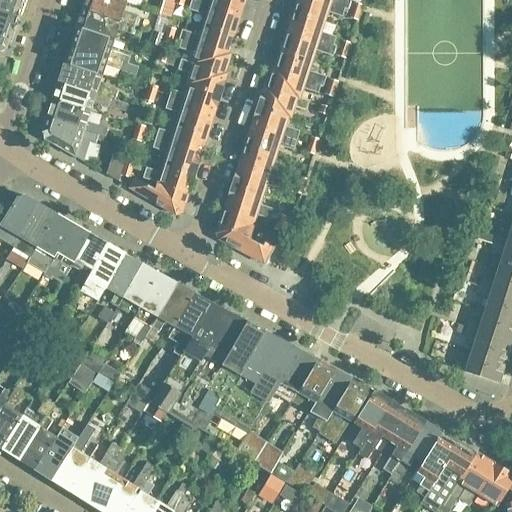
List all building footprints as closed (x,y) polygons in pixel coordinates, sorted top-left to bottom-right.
[(21,0),(0,0),(0,50),(5,48),(21,0)] [(121,13),(125,4),(113,0),(85,0),(82,10),(133,27),(136,18),(121,13)] [(169,15),(173,3),(173,0),(162,0),(157,14),(157,15),(168,18),(169,15)] [(233,36),(239,18),(240,17),(190,0),(188,9),(205,14),(202,25),(233,36)] [(241,13),(244,0),(193,0),(194,1),(192,0),(190,0),(240,17),(240,16),(241,13)] [(342,16),(345,7),(321,0),(297,0),(297,2),(293,12),(325,22),(328,12),(342,16)] [(354,2),(352,9),(359,11),(362,5),(354,2)] [(357,20),(359,11),(352,9),(349,17),(357,20)] [(134,36),(137,28),(133,27),(82,10),(76,28),(113,41),(117,30),(134,36)] [(322,31),(325,22),(293,12),(290,23),(288,28),(286,32),(287,32),(332,46),(336,36),(322,31)] [(166,25),(167,23),(168,18),(157,15),(152,33),(162,37),(163,34),(164,33),(166,25)] [(174,36),(176,29),(166,25),(164,33),(174,36)] [(227,53),(233,36),(202,25),(198,36),(181,30),(178,37),(178,38),(181,39),(181,40),(229,56),(230,54),(227,53)] [(113,41),(76,28),(70,46),(121,64),(122,63),(124,55),(110,51),(113,41)] [(332,56),(335,47),(332,46),(287,32),(285,37),(281,51),(312,61),(315,50),(332,56)] [(161,42),(162,37),(152,33),(147,49),(157,52),(161,42)] [(171,45),(174,36),(164,33),(163,34),(162,37),(161,42),(169,44),(171,45)] [(224,74),(229,56),(181,40),(178,48),(183,49),(180,60),(180,61),(225,76),(226,75),(226,74),(224,74)] [(342,40),(339,48),(347,50),(349,42),(342,40)] [(121,64),(70,46),(64,65),(101,77),(105,65),(139,76),(142,69),(122,63),(121,64)] [(344,58),(347,50),(339,48),(337,55),(344,58)] [(308,71),(312,61),(281,51),(276,64),(275,69),(272,68),(272,70),(320,85),(320,84),(323,84),(325,76),(308,71)] [(164,63),(167,55),(166,55),(157,52),(156,55),(155,60),(164,63)] [(168,55),(165,63),(177,68),(180,61),(180,60),(168,55)] [(219,95),(225,76),(180,61),(177,68),(190,73),(187,84),(219,95)] [(98,86),(101,77),(64,65),(58,83),(100,97),(103,98),(114,102),(114,100),(116,92),(98,86)] [(318,93),(320,85),(272,70),(266,87),(264,86),(263,88),(309,103),(309,101),(298,97),(301,87),(318,93)] [(114,102),(103,98),(100,97),(58,83),(52,101),(89,114),(93,103),(125,113),(127,104),(114,100),(114,102)] [(155,95),(157,87),(147,84),(145,92),(155,95)] [(215,109),(219,95),(187,84),(183,94),(170,90),(167,99),(214,115),(215,110),(215,109)] [(332,96),(335,88),(327,86),(324,94),(332,96)] [(306,111),(309,103),(263,88),(257,107),(288,117),(292,107),(306,111)] [(152,103),(155,95),(145,92),(142,100),(152,103)] [(213,118),(214,115),(167,99),(164,109),(177,113),(174,123),(207,134),(212,117),(213,118)] [(86,123),(89,114),(52,101),(46,120),(97,137),(105,139),(108,130),(86,123)] [(326,114),(329,107),(321,104),(319,112),(326,114)] [(285,126),(288,117),(257,107),(253,121),(252,121),(250,127),(296,141),(297,137),(299,131),(285,126)] [(95,144),(97,137),(46,120),(42,132),(44,137),(44,138),(83,161),(88,142),(95,144)] [(206,137),(207,134),(174,123),(171,133),(157,128),(155,137),(154,138),(201,153),(202,149),(205,140),(206,137)] [(142,134),(145,127),(135,124),(134,128),(133,131),(142,134)] [(293,150),(296,141),(250,127),(249,130),(250,130),(247,137),(244,146),(276,156),(279,145),(293,150)] [(141,137),(142,134),(133,131),(130,139),(139,142),(141,137)] [(311,136),(308,144),(316,147),(318,139),(311,136)] [(200,158),(201,153),(154,138),(154,139),(151,148),(165,153),(162,162),(194,172),(199,158),(200,158)] [(119,174),(122,166),(124,160),(126,151),(128,146),(116,143),(106,175),(117,181),(119,174)] [(314,154),(316,147),(308,144),(306,151),(314,154)] [(273,166),(276,156),(244,146),(239,161),(237,165),(283,180),(286,170),(273,166)] [(123,163),(122,166),(131,169),(143,173),(142,177),(155,182),(188,192),(194,172),(162,162),(158,172),(145,168),(133,163),(124,160),(124,161),(123,163)] [(280,189),(283,180),(237,165),(236,169),(237,169),(236,174),(232,185),(263,194),(266,184),(280,189)] [(129,177),(131,169),(122,166),(119,174),(129,177)] [(298,176),(296,184),(303,186),(306,178),(298,176)] [(181,212),(188,192),(155,182),(152,191),(132,180),(128,188),(175,214),(181,212)] [(301,194),(303,186),(296,184),(293,191),(301,194)] [(260,204),(263,194),(232,185),(226,204),(256,215),(271,219),(274,209),(260,204)] [(0,239),(11,246),(37,203),(24,196),(16,198),(0,224),(0,239)] [(28,256),(54,213),(37,203),(11,246),(28,256)] [(511,228),(511,205),(505,203),(502,211),(511,213),(511,223),(511,228)] [(248,238),(256,215),(226,204),(216,234),(218,239),(219,239),(243,251),(249,239),(248,238)] [(45,266),(72,223),(54,213),(28,256),(30,257),(27,263),(44,273),(46,270),(47,267),(45,266)] [(284,225),(288,218),(281,214),(277,221),(284,225)] [(281,232),(284,225),(277,221),(274,228),(281,232)] [(68,266),(89,233),(72,223),(45,266),(47,267),(55,271),(60,262),(68,266)] [(511,250),(511,228),(507,240),(494,236),(492,244),(511,250)] [(78,289),(106,244),(89,233),(68,266),(70,267),(71,265),(80,271),(72,285),(78,289)] [(265,263),(274,248),(273,248),(274,247),(264,242),(262,246),(249,239),(243,251),(265,263)] [(105,287),(124,253),(106,244),(78,289),(88,295),(97,300),(103,290),(105,287)] [(511,273),(511,250),(492,244),(489,252),(502,256),(497,269),(511,273)] [(114,292),(108,302),(114,306),(141,263),(124,253),(105,287),(114,292)] [(116,307),(132,316),(158,273),(141,263),(114,306),(116,307)] [(511,296),(511,273),(497,269),(493,281),(481,277),(479,285),(511,296)] [(144,338),(175,284),(158,273),(132,316),(143,322),(133,340),(140,344),(144,338)] [(170,331),(193,294),(175,284),(144,338),(152,343),(164,322),(170,325),(167,330),(170,331)] [(511,318),(511,296),(479,285),(476,293),(488,297),(484,310),(511,318)] [(172,364),(210,303),(193,294),(170,331),(171,332),(168,338),(177,343),(171,353),(174,354),(169,362),(172,364)] [(0,304),(0,309),(12,317),(18,307),(4,298),(0,304)] [(154,394),(149,402),(166,412),(228,312),(210,303),(172,364),(173,365),(155,394),(154,394)] [(112,310),(103,304),(96,314),(105,320),(112,310)] [(13,318),(28,327),(34,318),(19,309),(13,318)] [(511,341),(511,340),(511,318),(484,310),(480,323),(468,319),(465,326),(511,341)] [(184,421),(247,322),(228,312),(166,412),(184,421)] [(451,342),(455,327),(435,321),(431,336),(451,342)] [(22,329),(11,322),(6,330),(17,336),(22,329)] [(202,431),(264,331),(247,322),(184,421),(190,424),(202,431)] [(457,324),(455,332),(463,334),(465,326),(457,324)] [(505,362),(511,341),(465,326),(463,334),(475,338),(471,351),(505,362)] [(48,336),(65,346),(71,337),(53,327),(48,336)] [(230,423),(282,341),(264,331),(202,431),(219,441),(220,439),(205,430),(214,414),(230,423)] [(46,340),(41,349),(58,359),(63,350),(46,340)] [(247,434),(262,411),(275,387),(277,388),(280,383),(299,350),(282,341),(230,423),(247,434)] [(290,401),(317,359),(299,350),(280,383),(288,388),(283,397),(290,401)] [(498,383),(505,362),(471,351),(467,364),(455,360),(452,368),(464,372),(498,383)] [(96,370),(102,361),(87,352),(81,360),(96,370)] [(308,411),(311,406),(334,369),(317,359),(290,401),(308,411)] [(104,361),(98,370),(113,380),(119,370),(104,361)] [(87,382),(93,372),(81,365),(75,375),(87,382)] [(123,378),(133,384),(141,373),(130,366),(123,378)] [(324,424),(352,378),(334,369),(311,406),(308,411),(319,418),(313,427),(319,432),(324,424)] [(100,372),(93,382),(108,392),(114,381),(100,372)] [(350,421),(370,388),(352,378),(324,424),(331,428),(339,415),(350,421)] [(138,380),(133,389),(148,399),(154,390),(138,380)] [(0,413),(0,447),(1,449),(25,411),(21,409),(19,414),(12,410),(23,392),(16,387),(12,393),(13,394),(0,413)] [(0,413),(13,394),(12,393),(4,388),(0,394),(0,413)] [(361,450),(391,401),(373,390),(352,424),(361,429),(352,444),(361,450)] [(116,391),(114,394),(114,400),(119,403),(123,402),(126,398),(126,393),(121,391),(116,391)] [(140,411),(146,401),(131,391),(125,401),(140,411)] [(18,459),(45,418),(44,418),(53,404),(45,398),(35,413),(27,408),(25,411),(1,449),(18,459)] [(389,441),(408,411),(391,401),(361,450),(358,454),(367,459),(381,436),(389,441)] [(144,411),(160,420),(165,412),(150,402),(144,411)] [(392,475),(425,421),(408,411),(389,441),(398,446),(383,470),(392,475)] [(35,470),(58,435),(57,435),(59,433),(55,430),(52,435),(46,431),(51,422),(45,418),(18,459),(35,470)] [(423,462),(441,432),(425,421),(392,475),(389,479),(396,483),(398,481),(400,482),(415,457),(423,462)] [(79,437),(86,442),(87,442),(95,429),(87,424),(79,437)] [(425,497),(458,442),(441,432),(423,462),(413,480),(420,484),(415,491),(425,497)] [(213,451),(217,444),(201,433),(196,440),(194,443),(210,455),(213,451)] [(52,481),(79,437),(78,437),(77,439),(70,435),(64,445),(57,441),(60,436),(58,435),(35,470),(52,481)] [(69,491),(90,458),(80,452),(86,442),(79,437),(52,481),(69,491)] [(244,440),(237,451),(254,462),(261,450),(244,440)] [(450,494),(476,453),(458,442),(425,497),(425,498),(421,505),(432,511),(439,511),(443,506),(450,494)] [(86,502),(115,456),(120,448),(113,443),(100,465),(93,460),(90,458),(69,491),(86,502)] [(225,463),(231,453),(218,445),(212,455),(225,463)] [(261,450),(254,462),(270,472),(277,461),(261,450)] [(477,493),(495,465),(476,453),(450,494),(457,498),(458,499),(466,486),(467,487),(477,493)] [(102,511),(103,511),(124,480),(113,473),(122,460),(115,456),(86,502),(102,511)] [(271,473),(287,482),(294,470),(278,461),(271,473)] [(124,480),(103,511),(126,511),(147,481),(155,467),(146,462),(132,485),(127,482),(124,480)] [(511,498),(511,475),(495,465),(477,493),(496,505),(498,503),(511,498)] [(274,501),(284,484),(271,476),(260,493),(274,501)] [(150,511),(157,501),(147,494),(153,485),(147,481),(126,511),(150,511)] [(173,511),(184,496),(190,487),(181,482),(176,489),(175,488),(164,505),(157,501),(150,511),(173,511)] [(315,483),(308,494),(324,504),(331,492),(315,483)] [(376,511),(378,511),(394,490),(387,485),(370,507),(376,511)] [(248,490),(241,501),(249,506),(256,495),(248,490)] [(342,511),(348,503),(333,493),(325,505),(337,511),(342,511)] [(457,498),(450,494),(443,506),(450,510),(457,498)] [(183,511),(191,500),(184,496),(173,511),(183,511)] [(221,511),(226,505),(218,501),(211,511),(221,511)] [(230,511),(234,507),(227,503),(226,505),(221,511),(230,511)]
